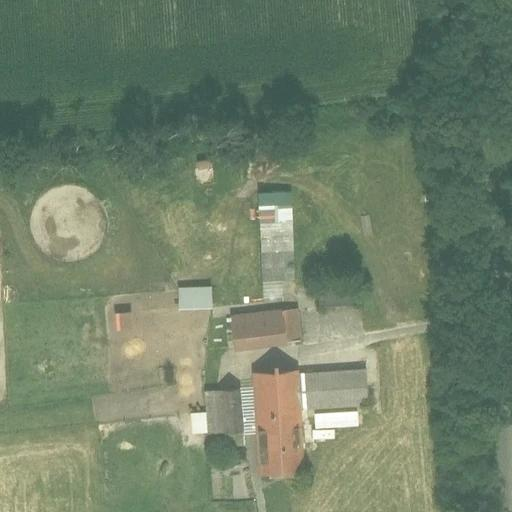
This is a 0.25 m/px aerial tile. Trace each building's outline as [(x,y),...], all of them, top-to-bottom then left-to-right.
[(270,295),(289,295),(289,280),(300,279),(297,190),(266,191),(270,295)] [(320,284),(321,312),(365,311),(364,282),(320,284)] [(217,307),(217,285),(184,286),(185,308),(217,307)] [(300,310),(231,317),(235,357),(304,349),(300,310)] [(368,373),(300,376),(302,415),(370,412),(368,373)] [(287,475),(304,475),(302,415),(300,376),(259,378),(263,476),(287,475)] [(242,391),(206,395),(210,438),(246,435),(242,391)]
